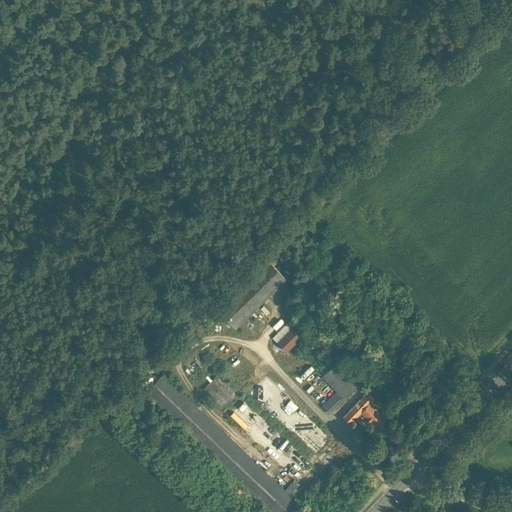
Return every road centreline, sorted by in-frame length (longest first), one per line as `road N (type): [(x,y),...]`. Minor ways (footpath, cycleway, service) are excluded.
road 1 (secondary): [(378,511),(511,370)]
road 2 (track): [(388,482),(261,354)]
